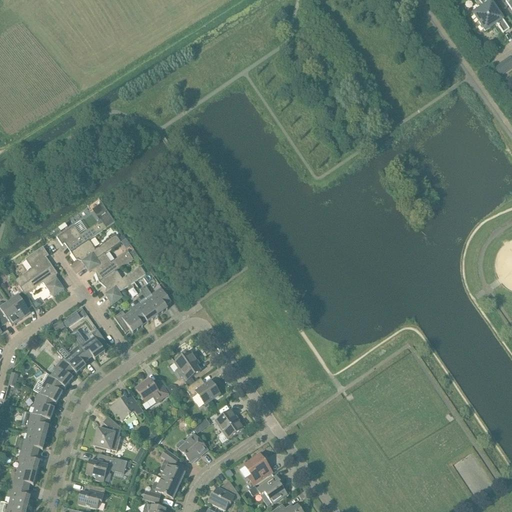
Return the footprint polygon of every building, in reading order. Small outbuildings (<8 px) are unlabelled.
[(484,7),(473,14),(479,24),(485,32),(496,24),(503,34),(509,30),(504,22),(491,3),(490,3),(488,0),(478,0),(481,3),(484,7)] [(505,73),(500,66),(495,70),(500,77),(505,73)] [(99,214),(105,210),(102,205),(96,209),(99,214)] [(110,216),(108,215),(102,220),(101,222),(81,236),(74,227),(57,239),(62,247),(65,245),(71,254),(106,229),(115,223),(110,216)] [(106,229),(71,254),(76,262),(79,259),(85,268),(121,243),(119,240),(116,236),(96,250),(90,241),(107,229),(106,229)] [(121,243),(85,268),(89,273),(94,270),(99,283),(133,260),(129,255),(128,252),(111,264),(105,255),(121,243)] [(15,281),(20,289),(52,267),(46,258),(49,257),(43,248),(25,261),(32,270),(15,281)] [(134,251),(129,255),(133,260),(138,256),(134,251)] [(133,260),(99,283),(109,292),(104,295),(108,301),(119,293),(119,294),(146,275),(140,268),(122,280),(116,271),(133,260)] [(20,289),(23,293),(26,296),(43,284),(53,298),(64,291),(54,277),(57,275),(52,267),(20,289)] [(168,310),(166,307),(171,303),(165,295),(161,289),(152,296),(145,287),(140,291),(141,293),(157,317),(165,312),(168,310)] [(18,297),(9,303),(21,321),(31,314),(28,310),(33,307),(29,301),(27,298),(26,296),(25,296),(23,293),(18,297)] [(122,298),(119,294),(119,293),(108,301),(112,306),(123,299),(122,298)] [(138,300),(128,307),(140,324),(145,321),(147,324),(157,317),(141,293),(138,300)] [(38,300),(32,304),(36,309),(42,305),(38,300)] [(0,309),(0,320),(1,323),(6,319),(12,327),(21,321),(9,303),(0,310),(0,309)] [(143,327),(140,324),(128,307),(132,312),(125,317),(123,313),(114,319),(124,333),(129,330),(132,335),(143,327)] [(77,314),(63,324),(67,329),(81,319),(77,314)] [(64,327),(61,322),(53,327),(56,332),(64,327)] [(70,335),(78,347),(88,361),(93,358),(95,361),(105,354),(103,352),(109,348),(98,331),(92,335),(95,339),(86,344),(77,330),(70,335)] [(86,368),(83,365),(88,361),(78,347),(68,356),(70,357),(65,361),(77,376),(86,368)] [(199,365),(190,353),(186,356),(185,355),(183,356),(184,357),(175,364),(180,372),(187,382),(191,379),(200,373),(196,367),(199,365)] [(76,376),(77,376),(65,361),(63,360),(54,371),(55,372),(51,377),(62,387),(65,389),(73,380),(70,378),(74,373),(76,376)] [(59,393),(62,387),(51,377),(49,376),(42,389),(43,390),(40,395),(53,404),(56,405),(62,394),(59,393)] [(187,382),(185,383),(189,388),(194,384),(191,379),(187,382)] [(153,387),(149,381),(136,391),(145,404),(153,399),(157,404),(169,396),(160,382),(153,387)] [(202,386),(199,381),(194,384),(189,388),(186,390),(191,398),(197,395),(205,406),(212,402),(220,396),(210,382),(205,386),(204,385),(202,386)] [(175,387),(171,386),(167,388),(167,392),(169,395),(173,396),(176,394),(177,390),(175,387)] [(53,404),(40,395),(38,395),(33,409),(35,409),(33,415),(31,415),(39,418),(50,422),(54,410),(51,409),(53,404)] [(138,406),(132,398),(133,400),(128,404),(125,399),(110,409),(115,417),(117,415),(122,423),(135,414),(137,418),(143,413),(138,406)] [(228,441),(244,430),(231,411),(215,422),(223,434),(219,437),(219,439),(223,445),(228,441)] [(50,422),(39,418),(31,415),(28,414),(26,413),(23,427),(30,428),(28,435),(46,439),(49,428),(45,427),(47,421),(50,422)] [(108,418),(103,424),(105,426),(103,432),(98,430),(93,448),(117,454),(121,438),(119,437),(121,430),(108,418)] [(198,425),(193,429),(197,435),(202,431),(198,425)] [(46,439),(28,435),(26,441),(24,441),(21,452),(37,456),(39,450),(42,451),(46,439)] [(201,444),(194,435),(189,439),(190,441),(179,450),(191,464),(201,455),(202,456),(207,451),(201,444)] [(163,439),(159,436),(154,442),(159,446),(163,439)] [(37,456),(21,452),(18,463),(20,463),(18,470),(36,475),(39,463),(36,462),(37,456)] [(164,473),(162,479),(179,488),(185,475),(173,469),(174,468),(178,460),(166,452),(162,458),(165,461),(160,471),(164,473)] [(119,461),(98,455),(96,464),(89,462),(85,476),(96,479),(95,481),(104,483),(108,468),(116,470),(119,461)] [(272,475),(265,464),(266,462),(263,458),(260,458),(260,457),(245,467),(251,475),(248,478),(254,487),(267,479),(272,475)] [(36,475),(18,470),(17,476),(15,476),(12,487),(28,491),(30,485),(33,487),(36,475)] [(268,482),(256,490),(259,494),(261,497),(264,494),(272,506),(279,501),(287,496),(279,484),(281,483),(276,476),(268,482)] [(173,500),(179,488),(162,479),(159,486),(155,484),(150,494),(146,493),(144,501),(158,505),(160,497),(161,495),(173,500)] [(241,500),(229,482),(218,490),(217,489),(213,497),(211,496),(207,504),(224,511),(225,511),(229,505),(231,506),(233,501),(235,504),(241,500)] [(105,490),(90,486),(88,495),(81,493),(78,506),(87,508),(97,511),(99,503),(102,504),(105,490)] [(11,499),(9,505),(27,510),(30,498),(27,497),(28,491),(12,487),(9,498),(11,499)] [(26,511),(27,510),(9,505),(1,503),(0,505),(0,509),(0,510),(0,511),(26,511)]
